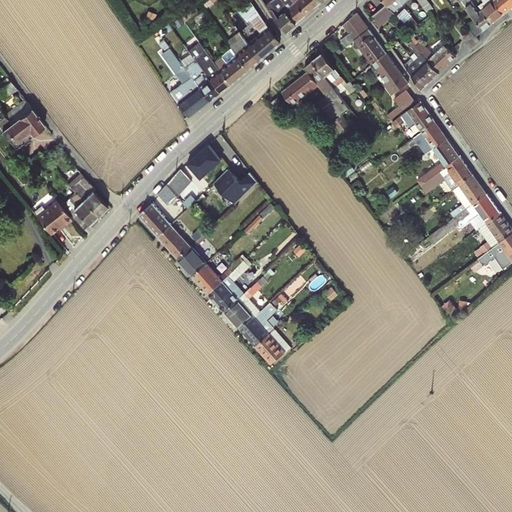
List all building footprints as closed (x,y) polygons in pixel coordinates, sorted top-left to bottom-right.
[(320,0),(296,0),(294,2),(305,15),(322,1),(320,0)] [(394,13),(409,0),(383,0),(387,4),(394,13)] [(484,31),(493,24),(483,11),(480,13),(473,4),(471,5),(467,0),(461,0),(475,19),(484,31)] [(511,0),(495,0),(494,1),(504,15),(511,8),(511,0)] [(285,32),(295,24),(284,11),(279,1),(273,5),(271,1),(266,4),(285,32)] [(493,24),(504,15),(494,1),(483,11),(493,24)] [(294,2),(284,11),(295,24),(305,15),(294,2)] [(253,23),(255,22),(262,29),(266,26),(260,17),(262,16),(250,3),(239,15),(245,22),(249,18),(253,23)] [(387,4),(373,16),(375,19),(373,21),(378,29),(396,14),(394,13),(387,4)] [(219,46),(191,9),(181,16),(196,37),(202,46),(203,47),(230,84),(237,79),(247,70),(236,56),(227,64),(222,56),(218,59),(212,51),(219,46)] [(410,16),(403,23),(411,33),(419,26),(410,16)] [(477,37),(484,31),(475,19),(467,25),(474,33),(477,37)] [(364,21),(360,25),(366,33),(357,39),(374,63),(387,53),(364,21)] [(352,31),(357,39),(366,33),(360,25),(352,31)] [(248,44),(246,46),(257,61),(280,42),(268,27),(248,44)] [(477,37),(474,33),(464,40),(471,49),(480,41),(477,37)] [(202,46),(196,37),(190,41),(196,50),(202,46)] [(237,55),(236,56),(247,70),(257,61),(246,46),(242,40),(233,48),(237,55)] [(426,40),(418,46),(426,54),(425,55),(427,58),(430,55),(427,52),(433,47),(426,40)] [(433,80),(441,73),(429,61),(427,58),(425,55),(426,54),(418,46),(414,41),(409,45),(420,57),(415,61),(433,80)] [(447,44),(429,61),(441,73),(457,58),(447,44)] [(398,56),(401,60),(404,57),(408,61),(412,57),(401,45),(394,50),(398,56)] [(199,65),(207,76),(219,93),(230,84),(203,47),(200,49),(202,51),(194,57),(199,65)] [(325,53),(314,61),(336,90),(347,81),(325,53)] [(374,63),(392,88),(405,79),(387,53),(374,63)] [(185,67),(194,80),(209,101),(219,93),(207,76),(199,65),(194,69),(184,55),(179,57),(182,61),(181,62),(185,67)] [(299,81),(309,94),(320,86),(328,97),(319,103),(342,133),(352,126),(343,115),(351,109),(336,90),(314,61),(305,68),(309,73),(299,81)] [(433,80),(415,61),(410,66),(408,64),(405,66),(423,89),(433,80)] [(185,67),(181,62),(176,65),(180,72),(182,71),(192,82),(194,80),(185,67)] [(11,80),(0,88),(0,92),(5,99),(17,89),(11,80)] [(209,101),(194,80),(192,82),(173,95),(188,116),(209,101)] [(299,81),(284,93),(294,105),(309,94),(299,81)] [(352,94),(358,90),(352,82),(347,86),(352,94)] [(396,99),(404,110),(416,102),(408,90),(396,99)] [(280,97),(273,103),(276,107),(283,101),(280,97)] [(0,112),(0,127),(19,152),(24,148),(21,144),(45,126),(27,101),(5,118),(0,112)] [(423,133),(437,123),(422,102),(404,114),(402,116),(409,125),(415,121),(423,133)] [(307,113),(300,118),(314,135),(321,130),(307,113)] [(400,117),(395,122),(398,127),(404,123),(400,117)] [(427,154),(435,149),(449,139),(437,123),(423,133),(400,149),(403,153),(418,143),(427,154)] [(449,139),(435,149),(448,167),(462,157),(449,139)] [(40,153),(27,162),(36,172),(39,170),(48,162),(40,153)] [(461,186),(475,175),(462,157),(448,167),(461,186)] [(428,181),(442,171),(446,168),(442,163),(423,178),(426,183),(428,181)] [(242,181),(231,167),(217,182),(237,204),(260,184),(252,173),(242,181)] [(193,182),(182,170),(177,175),(188,187),(193,182)] [(442,171),(428,181),(433,188),(437,185),(436,183),(445,176),(442,171)] [(81,173),(68,184),(71,187),(79,195),(99,216),(108,207),(94,191),(95,189),(81,173)] [(188,187),(177,175),(172,180),(184,192),(188,187)] [(475,175),(461,186),(474,204),(488,194),(475,175)] [(184,192),(172,180),(168,185),(179,197),(184,192)] [(170,206),(179,197),(168,185),(157,196),(157,197),(161,202),(165,200),(170,206)] [(70,195),(61,203),(66,208),(84,230),(99,216),(79,195),(71,187),(66,191),(70,195)] [(488,224),(488,223),(502,213),(488,194),(474,204),(472,205),(455,218),(422,244),(426,250),(459,225),(461,228),(468,223),(475,233),(488,224)] [(72,220),(57,201),(37,217),(51,234),(64,224),(65,225),(72,220)] [(452,213),(455,218),(472,205),(470,202),(465,204),(452,213)] [(172,225),(153,203),(140,215),(159,237),(172,225)] [(511,227),(502,213),(488,223),(502,243),(511,235),(511,227)] [(192,246),(172,225),(159,237),(179,258),(192,246)] [(193,237),(197,242),(210,230),(206,225),(193,237)] [(210,230),(197,242),(199,244),(213,233),(210,230)] [(483,263),(499,251),(509,265),(511,263),(511,235),(502,243),(500,244),(486,254),(480,258),(483,263)] [(483,249),(486,254),(500,244),(497,240),(483,249)] [(207,264),(192,246),(179,258),(194,276),(207,264)] [(218,303),(226,311),(238,300),(245,294),(235,281),(251,267),(245,261),(242,265),(223,282),(210,294),(218,303)] [(207,264),(194,276),(210,294),(223,282),(207,264)] [(238,300),(226,311),(241,329),(254,317),(259,313),(261,311),(250,299),(263,287),(259,282),(253,288),(245,294),(238,300)] [(271,302),(261,311),(259,313),(264,319),(276,308),(271,302)] [(271,335),(254,317),(241,329),(258,347),(271,335)] [(274,327),(276,330),(283,324),(280,321),(274,327)] [(276,330),(271,335),(258,347),(273,364),(292,347),(276,330)]
